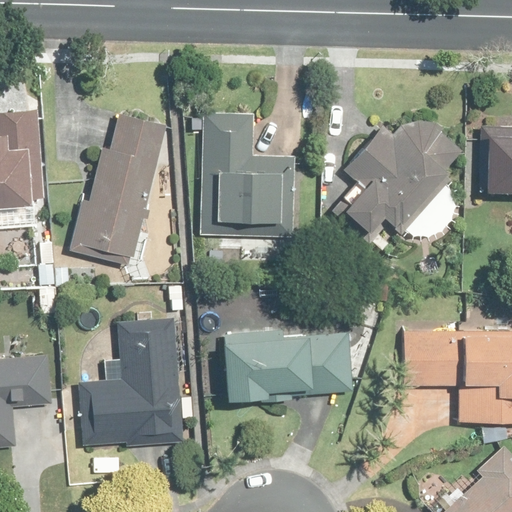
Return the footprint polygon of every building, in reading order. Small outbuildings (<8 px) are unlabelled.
[(0,222),(48,220),(41,99),(0,101),(0,222)] [(258,105),(205,104),(203,234),(297,235),(298,154),(257,154),(258,105)] [(108,105),(71,247),(132,263),(169,121),(108,105)] [(359,178),(344,196),(394,238),(467,151),(416,108),(398,129),(386,119),(345,167),(359,178)] [(511,119),(488,119),(486,187),(511,187),(511,119)] [(39,264),(39,283),(70,283),(70,264),(39,264)] [(185,438),(178,308),(116,311),(119,370),(80,372),(83,443),(185,438)] [(353,323),(226,326),(227,389),(354,387),(353,323)] [(511,323),(404,324),(404,379),(458,378),(459,416),(511,415),(511,323)] [(0,447),(17,446),(14,400),(52,397),(48,351),(0,354),(0,447)] [(511,511),(511,455),(503,447),(440,511),(511,511)]
